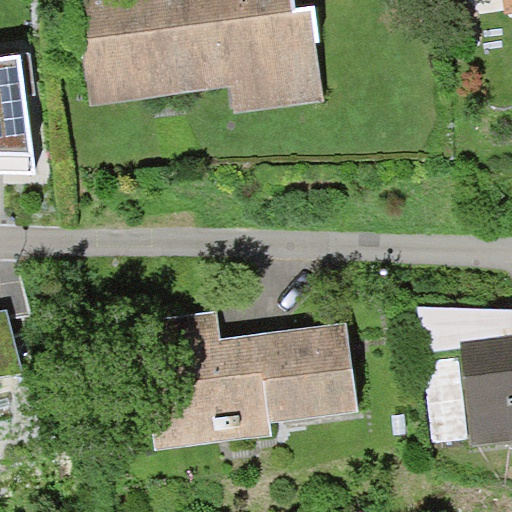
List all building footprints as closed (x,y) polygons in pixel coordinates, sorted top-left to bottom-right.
[(84,0),(94,98),(230,84),(233,115),(328,105),(318,12),(288,15),(286,0),(84,0)] [(511,0),(503,0),(505,10),(511,8),(511,0)] [(25,53),(0,56),(0,166),(36,170),(25,53)] [(0,375),(17,373),(7,305),(0,306),(0,375)] [(210,306),(121,318),(141,456),(259,439),(257,424),(354,410),(342,324),(215,341),(210,306)] [(511,309),(412,306),(415,356),(445,348),(459,449),(511,445),(511,309)]
